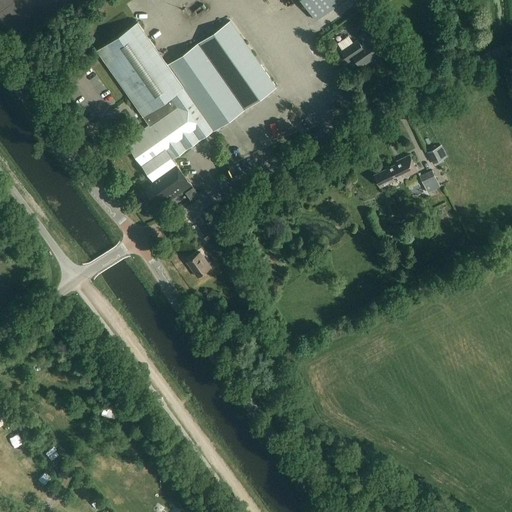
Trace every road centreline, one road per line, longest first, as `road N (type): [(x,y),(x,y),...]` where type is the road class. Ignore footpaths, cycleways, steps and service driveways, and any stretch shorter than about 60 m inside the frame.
road 1 (tertiary): [(134,240),(511,48)]
road 2 (tertiary): [(328,511),(134,240)]
road 3 (track): [(253,511),(89,286),(77,281)]
road 4 (tertiary): [(134,240),(0,63)]
road 5 (unclassified): [(77,281),(0,174)]
